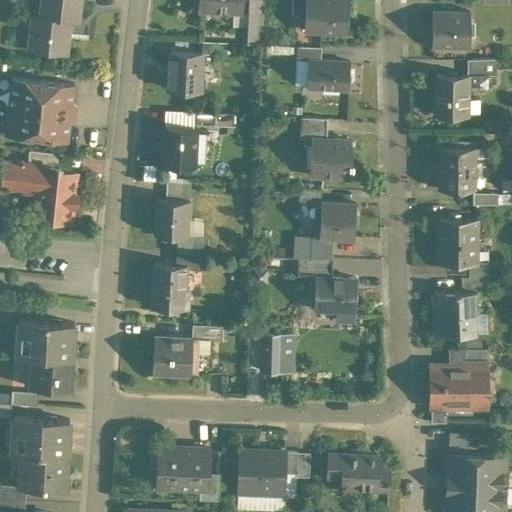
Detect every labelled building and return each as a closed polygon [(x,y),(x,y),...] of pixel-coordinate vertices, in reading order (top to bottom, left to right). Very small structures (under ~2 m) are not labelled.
[(41,0),(40,14),(32,13),(30,33),(38,34),(36,49),(65,52),(69,18),(77,19),(79,0),(41,0)] [(242,0),(202,0),(202,8),(242,10),(242,0)] [(291,0),(291,14),(304,14),(304,0),(291,0)] [(304,0),(304,14),(304,28),(348,30),(348,0),(304,0)] [(468,12),(432,12),(431,45),(449,45),(449,43),(467,43),(468,12)] [(226,41),(202,40),(201,51),(201,52),(226,54),(226,41)] [(321,45),(298,44),(297,58),(307,58),(307,57),(320,58),(321,45)] [(201,51),(170,50),(168,87),(200,89),(201,52),(201,51)] [(320,58),(307,57),(307,58),(297,58),(296,82),(306,83),(306,85),(348,87),(350,60),(320,58)] [(494,57),(467,58),(467,73),(468,73),(468,74),(494,74),(494,57)] [(467,73),(435,72),(434,112),(467,113),(468,74),(468,73),(467,73)] [(74,82),(11,75),(4,132),(68,139),(74,82)] [(326,116),(302,115),(301,137),(310,137),(310,136),(325,137),(326,116)] [(196,126),(164,125),(163,162),(194,164),(196,126)] [(325,137),(310,136),(310,137),(309,173),(349,175),(350,164),(352,164),(352,157),(350,157),(351,138),(325,137)] [(474,145),(439,145),(439,187),(474,187),(474,145)] [(52,151),(29,148),(27,162),(51,164),(52,151)] [(58,170),(51,164),(27,162),(4,159),(2,178),(11,179),(10,187),(36,190),(33,214),(71,219),(76,172),(58,170)] [(191,181),(166,180),(166,192),(180,193),(180,198),(190,198),(191,181)] [(322,187),(300,186),(299,199),(320,200),(321,200),(322,187)] [(496,191),(472,191),(472,203),(496,203),(496,191)] [(180,193),(166,192),(166,197),(157,197),(155,232),(186,233),(187,217),(189,217),(190,198),(180,198),(180,193)] [(321,200),(320,200),(318,235),(332,236),(354,237),(355,201),(321,200)] [(475,217),(438,216),(438,260),(469,260),(475,260),(475,217)] [(318,235),(312,234),(310,256),(310,257),(331,258),(332,236),(318,235)] [(331,258),(310,257),(310,256),(309,269),(331,270),(331,258)] [(475,260),(469,260),(469,274),(484,274),(497,274),(497,260),(475,260)] [(186,263),(154,261),(151,305),(187,307),(189,288),(185,287),(186,263)] [(355,276),(316,274),(314,306),(329,307),(328,327),(318,327),(318,334),(352,336),(353,314),(355,276)] [(469,274),(460,274),(461,289),(470,289),(470,291),(484,290),(484,274),(469,274)] [(461,289),(434,290),(435,332),(471,331),(470,291),(470,289),(461,289)] [(74,321),(18,317),(16,353),(31,354),(72,357),(74,321)] [(259,368),(294,369),(295,331),(260,331),(259,368)] [(193,336),(154,334),(152,370),(190,372),(191,370),(197,371),(198,351),(192,351),(193,336)] [(487,347),(463,346),(463,358),(463,359),(487,359),(487,347)] [(72,357),(31,354),(29,384),(70,387),(72,357)] [(463,364),(430,365),(430,364),(429,364),(429,403),(430,403),(430,402),(431,402),(446,402),(445,411),(472,411),(472,402),(488,402),(488,364),(487,359),(463,359),(463,364)] [(38,390),(11,388),(10,401),(37,403),(38,390)] [(10,401),(0,400),(0,414),(10,415),(10,401)] [(446,402),(431,402),(431,419),(445,420),(445,411),(446,402)] [(69,417),(13,414),(12,426),(17,426),(16,449),(11,448),(11,451),(21,451),(67,454),(69,417)] [(469,431),(448,430),(448,451),(468,451),(469,431)] [(186,445),(158,443),(158,445),(161,446),(159,482),(156,482),(156,484),(199,486),(207,486),(208,470),(209,446),(196,445),(196,446),(185,446),(186,445)] [(285,449),(239,447),(237,489),(284,491),(284,471),(285,449)] [(297,449),(285,449),(284,471),(288,471),(296,472),(297,450),(297,449)] [(309,450),(297,450),(296,472),(296,474),(308,474),(309,450)] [(67,454),(21,451),(19,483),(19,484),(26,485),(65,487),(67,454)] [(378,453),(328,451),(327,473),(342,474),(342,489),(345,489),(345,487),(377,488),(377,483),(389,483),(389,479),(388,479),(389,468),(377,467),(378,453)] [(468,451),(448,451),(444,511),(500,511),(501,499),(499,499),(500,485),(506,485),(507,484),(500,483),(501,469),(503,469),(504,453),(468,451)] [(220,471),(208,470),(207,486),(199,486),(199,497),(219,498),(220,471)] [(19,483),(0,481),(0,497),(25,499),(26,485),(19,484),(19,483)] [(25,499),(0,497),(0,511),(6,511),(24,511),(25,499)]
